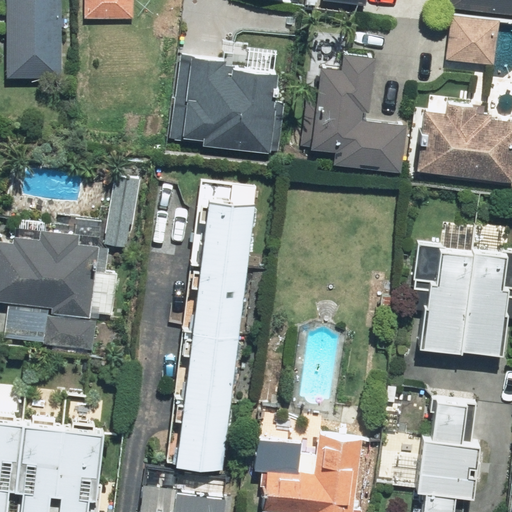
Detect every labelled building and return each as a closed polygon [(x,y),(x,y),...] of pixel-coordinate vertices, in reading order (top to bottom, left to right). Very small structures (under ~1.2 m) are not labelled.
[(53,0),(3,0),(3,77),(54,77),(53,0)] [(82,0),(81,15),(133,19),(133,0),(82,0)] [(304,0),(304,8),(320,10),(320,1),(365,5),(365,0),(304,0)] [(511,0),(451,0),(450,11),(511,14),(511,0)] [(495,18),(447,16),(444,59),(493,62),(495,18)] [(219,54),(182,49),(169,136),(262,150),(273,81),(216,72),(219,54)] [(365,119),(369,56),(335,54),(334,68),(318,67),(316,106),(308,105),(306,149),(330,150),(329,164),(398,168),(400,121),(365,119)] [(415,109),(406,168),(508,183),(511,155),(511,122),(485,118),(486,112),(468,110),(469,105),(434,100),(432,112),(415,109)] [(128,223),(132,224),(138,176),(110,172),(100,244),(125,247),(128,223)] [(165,465),(215,472),(252,183),(227,180),(202,177),(165,465)] [(74,232),(35,230),(35,235),(7,233),(7,241),(0,240),(0,302),(44,305),(42,344),(89,346),(91,311),(113,312),(115,271),(91,270),(93,246),(73,245),(74,232)] [(441,242),(410,240),(408,288),(420,289),(419,304),(414,304),(412,347),(497,352),(500,287),(511,287),(511,251),(440,248),(441,242)] [(422,493),(420,511),(444,511),(446,495),(466,496),(471,443),(452,441),(455,404),(431,402),(427,441),(418,440),(413,492),(422,493)] [(90,511),(98,435),(0,425),(0,511),(90,511)] [(252,425),(244,511),(349,511),(356,435),(252,425)] [(130,484),(127,511),(218,511),(220,491),(130,484)]
